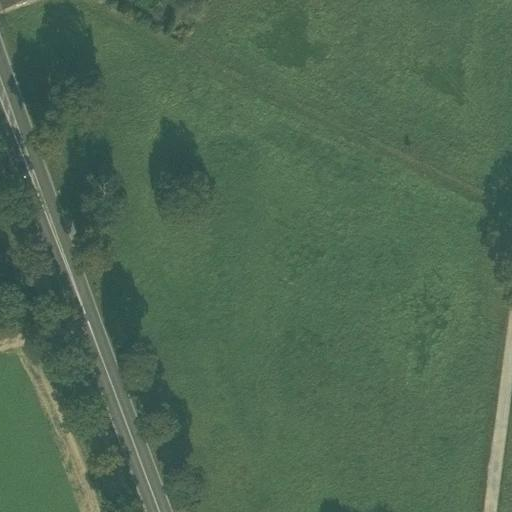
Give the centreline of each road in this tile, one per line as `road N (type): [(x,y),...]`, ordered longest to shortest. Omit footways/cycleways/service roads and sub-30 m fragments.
road 1 (secondary): [(157,511),(0,92)]
road 2 (unclassified): [(511,317),(487,511)]
